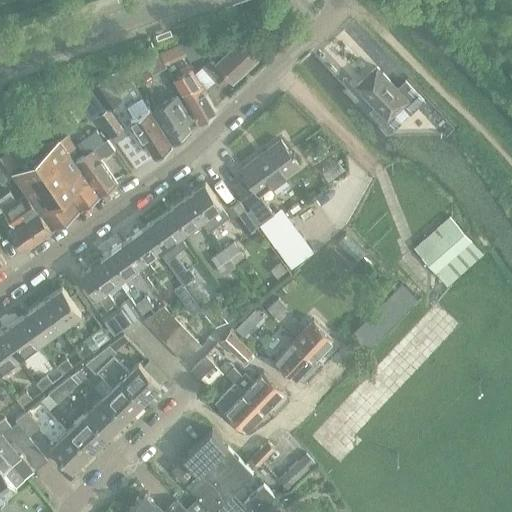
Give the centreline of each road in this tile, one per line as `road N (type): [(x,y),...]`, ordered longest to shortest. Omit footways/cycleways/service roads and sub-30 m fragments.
road 1 (residential): [(0,295),(177,164),(321,31),(344,0)]
road 2 (residential): [(75,511),(190,396),(139,331)]
road 3 (track): [(190,396),(250,452),(340,366)]
road 4 (secondary): [(0,65),(159,7)]
